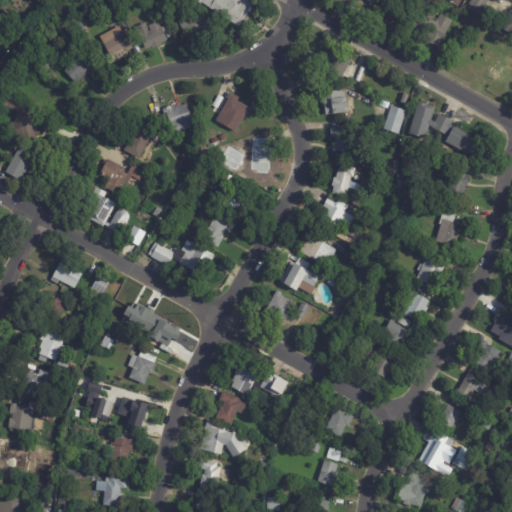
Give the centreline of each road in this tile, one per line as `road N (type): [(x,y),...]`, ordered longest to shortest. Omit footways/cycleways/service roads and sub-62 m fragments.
road 1 (residential): [(299,3),(275,45),(301,169),(172,420),(157,511)]
road 2 (residential): [(275,45),(217,68),(163,71),(121,90),(37,211),(0,299)]
road 3 (residential): [(511,153),(501,176),(492,249),(384,443),(361,511)]
road 4 (residential): [(225,316),(0,190)]
road 5 (tertiary): [(511,121),(299,3)]
road 6 (residential): [(401,422),(225,316)]
